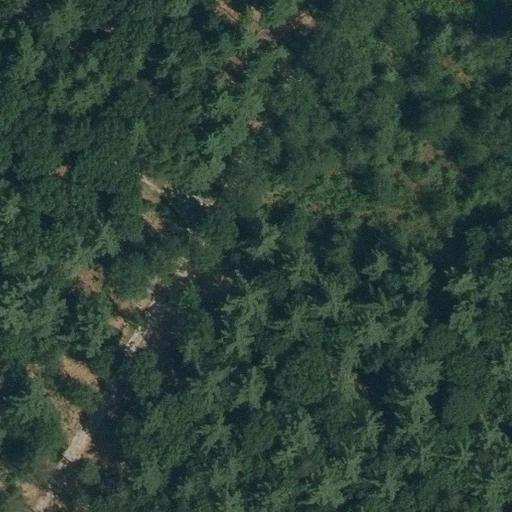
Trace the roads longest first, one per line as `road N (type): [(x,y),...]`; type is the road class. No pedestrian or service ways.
road 1 (track): [(184,267),(39,511)]
road 2 (track): [(338,0),(207,224)]
road 3 (track): [(207,224),(0,94)]
